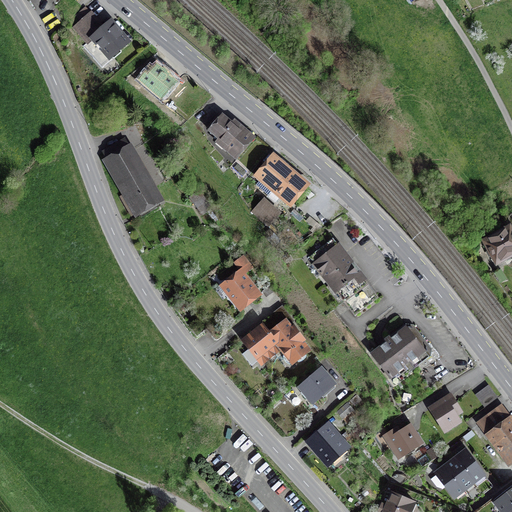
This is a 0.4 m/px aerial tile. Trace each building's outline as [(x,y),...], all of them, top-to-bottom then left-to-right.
[(91,13),(75,27),(88,42),(83,46),(102,68),(112,60),(110,57),(128,42),(111,23),(104,29),(91,13)] [(161,70),(156,66),(152,70),(149,68),(140,79),(163,99),(176,83),(168,76),(169,73),(163,68),(161,70)] [(203,107),(196,113),(201,119),(208,113),(203,107)] [(249,139),(220,114),(208,129),(237,154),(249,139)] [(124,141),(104,152),(127,193),(121,196),(131,215),(158,201),(124,141)] [(304,186),(273,160),(260,175),(262,177),(258,183),(258,186),(268,195),(275,187),(291,201),(304,186)] [(190,193),(204,213),(211,208),(197,188),(190,193)] [(265,201),(256,210),(270,222),(278,213),(265,201)] [(511,232),(509,228),(485,241),(490,250),(487,252),(489,257),(492,255),(497,263),(511,254),(511,232)] [(333,238),(309,257),(355,316),(379,297),(333,238)] [(243,257),(236,262),(244,272),(251,267),(243,257)] [(259,295),(241,271),(222,286),(241,309),(259,295)] [(263,326),(281,349),(292,363),(309,350),(302,341),(304,339),(294,327),(292,328),(286,320),(290,317),(284,309),(263,326)] [(411,323),(372,354),(394,383),(431,355),(432,348),(411,323)] [(281,349),(263,326),(243,341),(249,348),(242,354),(251,365),(258,360),(262,364),(281,349)] [(321,369),(300,387),(313,402),(334,384),(321,369)] [(488,386),(476,394),(485,407),(497,399),(488,386)] [(439,403),(431,408),(445,430),(459,421),(455,415),(460,411),(450,396),(444,400),(443,397),(437,401),(439,403)] [(347,403),(337,412),(348,424),(358,415),(347,403)] [(511,423),(501,408),(481,423),(510,463),(511,461),(511,423)] [(421,443),(410,426),(400,433),(397,428),(385,436),(398,457),(421,443)] [(348,450),(328,427),(311,442),(330,465),(348,450)] [(456,458),(473,481),(483,474),(466,451),(456,458)] [(464,489),(473,481),(456,458),(446,466),(464,489)] [(464,489),(446,466),(436,474),(453,496),(464,489)] [(503,511),(511,505),(511,488),(495,502),(501,509),(503,511)] [(412,511),(416,504),(392,493),(387,506),(381,503),(378,511),(377,511),(412,511)] [(491,496),(481,505),(483,511),(496,511),(501,509),(495,502),(491,496)]
